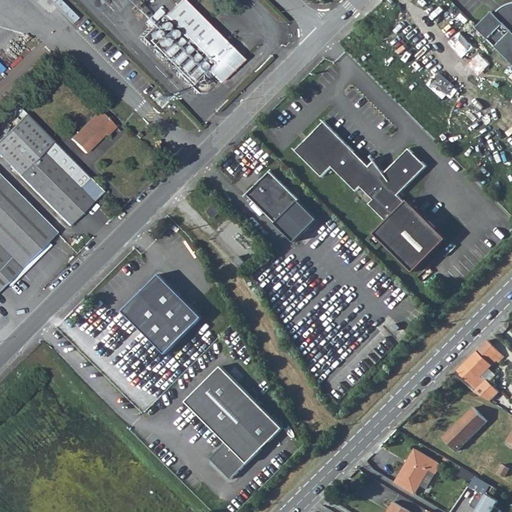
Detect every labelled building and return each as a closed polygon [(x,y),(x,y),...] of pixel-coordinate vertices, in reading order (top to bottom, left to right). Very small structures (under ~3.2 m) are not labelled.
[(209,72),(221,84),(243,62),(181,1),(165,17),(215,66),(209,72)] [(494,15),(478,30),(511,63),(511,5),(511,6),(508,8),(505,9),(503,10),(501,12),(499,14),(496,17),(494,15)] [(0,159),(68,230),(80,219),(91,208),(103,197),(88,183),(76,194),(37,153),(48,143),(20,115),(0,134),(0,159)] [(97,116),(82,131),(96,145),(102,139),(105,141),(114,132),(97,116)] [(370,168),(325,123),(296,152),(323,178),(332,168),(357,193),(361,188),(374,201),(369,205),(387,223),(375,235),(414,274),(448,240),(409,201),(406,204),(400,196),(428,167),(411,149),(385,175),(382,172),(384,170),(376,162),(370,168)] [(84,156),(96,145),(82,131),(70,143),(84,156)] [(148,145),(143,149),(147,153),(152,149),(148,145)] [(271,173),(248,196),(297,244),(320,221),(271,173)] [(0,180),(0,297),(21,276),(26,281),(52,254),(48,249),(58,239),(0,180)] [(211,209),(205,216),(211,222),(217,216),(211,209)] [(237,260),(233,265),(238,271),(243,265),(237,260)] [(141,296),(123,313),(166,357),(204,319),(160,276),(148,289),(141,296)] [(489,339),(458,369),(475,387),(482,382),(479,378),(492,365),(488,360),(493,356),(497,360),(499,361),(505,356),(489,339)] [(492,365),(497,360),(493,356),(488,360),(492,365)] [(222,366),(187,402),(228,442),(212,459),(233,480),(284,428),(252,396),(222,366)] [(475,387),(473,390),(489,400),(498,391),(486,379),(482,382),(475,387)] [(474,407),(444,436),(457,450),(488,421),(474,407)] [(416,448),(396,481),(416,493),(422,483),(431,468),(436,460),(416,448)] [(441,463),(436,460),(431,468),(437,472),(441,463)] [(460,467),(456,475),(469,482),(474,475),(460,467)] [(428,487),(437,472),(431,468),(422,483),(428,487)] [(489,495),(484,492),(472,511),(499,511),(502,508),(497,505),(500,499),(490,493),(489,495)] [(413,511),(394,501),(387,511),(413,511)]
